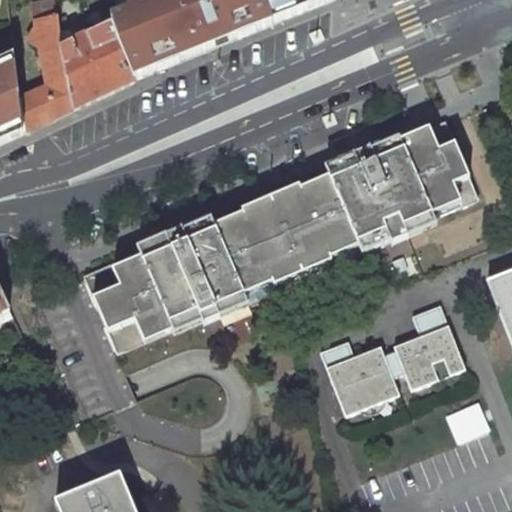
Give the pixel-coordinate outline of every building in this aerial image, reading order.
[(112,24),(117,41),(134,83),(273,26),(263,0),(144,0),(146,2),(128,9),(130,15),(111,22),(112,24)] [(263,0),(273,26),(330,3),(334,0),(263,0)] [(49,88),(22,100),(26,134),(73,112),(59,49),(57,19),(53,1),(32,5),(37,31),(40,46),(49,88)] [(73,112),(134,83),(117,41),(112,24),(73,42),(65,18),(57,19),(59,49),(73,112)] [(37,46),(40,46),(37,31),(35,31),(28,40),(37,46)] [(0,145),(26,134),(22,100),(16,58),(16,56),(0,63),(0,145)] [(140,257),(85,281),(116,353),(172,330),(173,333),(201,321),(202,323),(219,316),(218,314),(247,302),(242,292),(271,280),(272,283),(330,258),(329,255),(357,243),(361,251),(389,239),(391,244),(408,237),(406,234),(403,227),(419,220),(422,227),(435,222),(433,218),(449,211),(446,205),(458,200),(461,206),(478,199),(446,125),(417,138),(420,144),(404,150),(402,144),(400,141),(387,146),(391,155),(375,161),(372,153),(370,149),(354,156),(355,158),(326,171),(330,181),(302,193),(300,190),(243,214),(244,217),(216,230),(212,222),(184,234),(182,230),(166,237),(167,240),(138,252),(140,257)] [(420,144),(417,138),(402,144),(404,150),(420,144)] [(391,155),(387,146),(372,153),(375,161),(391,155)] [(458,200),(446,205),(449,211),(461,206),(458,200)] [(419,220),(403,227),(406,234),(422,227),(419,220)] [(511,273),(488,282),(511,344),(511,273)] [(0,315),(10,311),(4,300),(0,291),(0,315)] [(466,372),(440,307),(412,318),(422,342),(395,353),(404,376),(411,393),(466,372)] [(345,419),(400,398),(393,380),(384,357),(358,368),(348,343),(320,355),(345,419)] [(393,380),(404,376),(395,353),(384,357),(393,380)] [(127,511),(122,498),(128,496),(120,478),(56,504),(59,511),(127,511)] [(127,511),(134,511),(128,496),(122,498),(127,511)]
